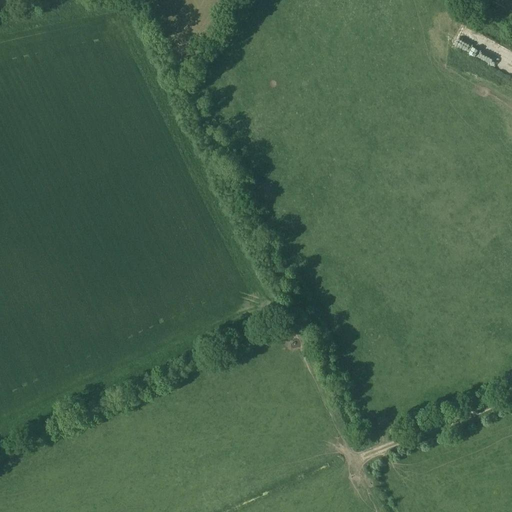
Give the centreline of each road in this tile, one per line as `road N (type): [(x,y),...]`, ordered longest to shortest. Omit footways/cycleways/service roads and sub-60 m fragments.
road 1 (track): [(511,394),(357,459),(381,511)]
road 2 (track): [(357,459),(290,323)]
